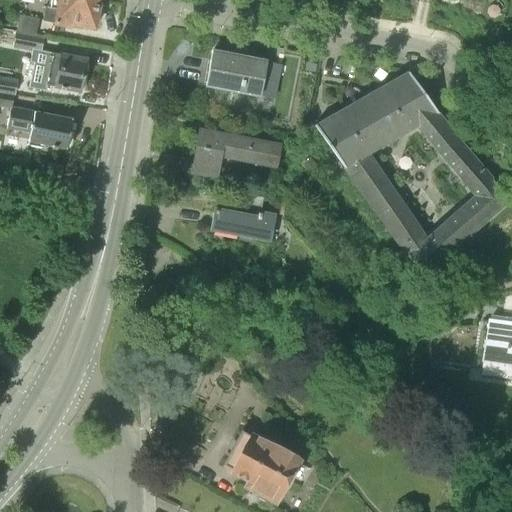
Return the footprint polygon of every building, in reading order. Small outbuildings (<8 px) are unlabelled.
[(49,0),(49,6),(44,5),(40,21),(71,27),(71,24),(93,29),(96,14),(101,13),(103,6),(98,3),(98,0),(49,0)] [(36,33),(38,19),(19,15),(16,30),(36,33)] [(40,52),(43,36),(16,31),(15,38),(8,36),(6,44),(13,45),(13,46),(40,52)] [(258,96),(265,61),(212,51),(205,86),(258,96)] [(79,91),(85,60),(47,52),(45,64),(34,62),(29,86),(44,90),(45,84),(79,91)] [(304,71),(315,73),(316,64),(305,62),(304,71)] [(459,143),(407,72),(314,126),(421,277),(509,200),(459,143)] [(0,93),(13,95),(15,80),(0,77),(0,93)] [(66,149),(71,120),(11,107),(12,101),(0,98),(0,107),(10,109),(6,129),(30,133),(28,145),(44,148),(44,145),(66,149)] [(277,164),(280,146),(199,131),(191,171),(216,176),(219,162),(221,162),(223,154),(277,164)] [(310,157),(302,163),(310,173),(318,166),(310,157)] [(45,175),(59,178),(62,168),(48,165),(45,175)] [(248,218),(214,210),(210,229),(250,238),(249,241),(267,245),(273,221),(249,215),(248,218)] [(511,323),(490,320),(484,360),(511,364),(511,323)] [(412,423),(405,437),(421,445),(428,432),(412,423)] [(252,438),(234,471),(253,482),(249,488),(276,503),(298,464),(262,443),(263,440),(257,437),(255,439),(252,438)]
